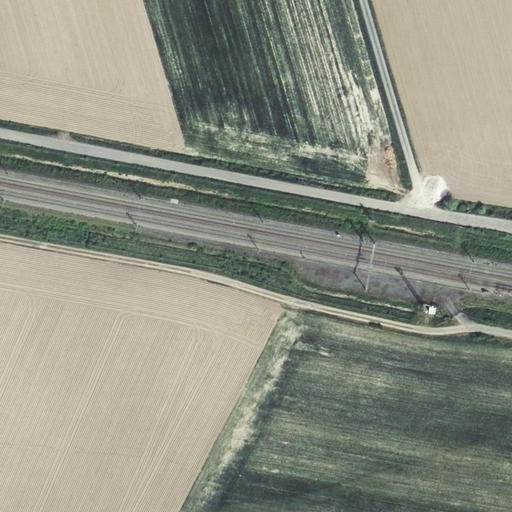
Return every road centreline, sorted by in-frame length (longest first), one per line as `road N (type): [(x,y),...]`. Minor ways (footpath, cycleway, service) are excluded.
road 1 (track): [(0,237),(180,270),(409,328),(511,335)]
road 2 (unclassified): [(0,132),(511,227)]
road 3 (track): [(423,212),(364,0)]
